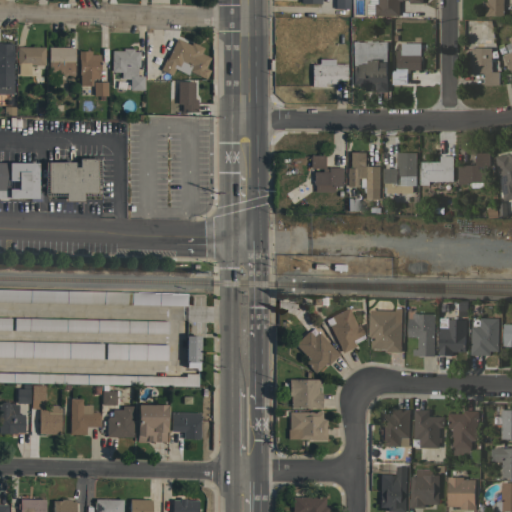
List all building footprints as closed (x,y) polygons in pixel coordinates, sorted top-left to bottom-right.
[(334,0),(348,0),(348,9),(334,9),(334,0)] [(422,0),(422,3),(409,3),(409,0),(402,0),(402,1),(398,1),(398,15),(374,15),(374,4),(369,4),(369,0),(422,0)] [(503,0),(503,16),(485,15),(485,1),(487,1),(487,0),(503,0)] [(511,71),(510,73),(502,56),(508,52),(504,44),(510,41),(508,37),(511,35),(511,71)] [(170,75),(159,70),(164,57),(166,58),(175,38),(189,45),(190,42),(202,47),(200,53),(208,57),(199,76),(187,71),(186,73),(174,68),(170,75)] [(497,69),(499,69),(501,71),(501,84),(499,84),(484,85),(483,72),(471,73),(471,66),(470,66),(468,65),(468,60),(470,59),(471,59),(471,47),(471,42),(483,41),(482,38),(490,38),(491,51),(496,51),(496,59),(497,69)] [(351,41),(358,41),(358,42),(366,42),(366,41),(377,41),(377,42),(386,41),(387,90),(374,90),(374,86),(372,86),(372,89),(366,89),(366,86),(352,86),(351,51),(351,41)] [(12,93),(0,93),(0,43),(12,43),(12,93)] [(395,50),(400,50),(400,43),(420,43),(420,69),(409,69),(409,72),(406,72),(406,84),(391,84),(391,70),(395,70),(395,50)] [(43,46),(43,64),(28,64),(28,73),(18,73),(18,65),(16,65),(16,46),(43,46)] [(73,47),(73,75),(57,74),(57,84),(47,84),(47,47),(73,47)] [(121,50),(121,48),(132,48),(132,51),(138,51),(138,66),(137,66),(136,75),(143,75),(142,90),(128,90),(129,78),(120,78),(120,72),(110,71),(111,50),(121,50)] [(98,54),(99,74),(97,74),(97,78),(90,78),(90,85),(79,85),(78,74),(77,74),(77,51),(90,51),(90,54),(98,54)] [(310,63),(318,63),(318,58),(333,58),(333,64),(345,64),(345,80),(334,80),(334,83),(324,83),(324,86),(310,86),(310,63)] [(193,99),(196,99),(195,112),(180,111),(180,104),(176,103),(176,81),(193,81),(193,99)] [(106,96),(92,96),(93,82),(106,82),(106,96)] [(379,198),(365,198),(365,192),(363,192),(363,187),(360,187),(360,177),(356,177),(356,186),(346,186),(346,168),(348,168),(348,152),(365,152),(365,157),(368,157),(368,166),(379,166),(379,198)] [(416,185),(394,185),(394,183),(383,183),(383,168),(394,168),(394,165),(396,165),(396,152),(415,152),(416,185)] [(457,164),(475,164),(475,152),(489,152),(489,165),(477,165),(477,168),(486,168),(486,182),(482,182),(482,187),(471,187),(471,182),(468,182),(468,184),(457,184),(457,164)] [(511,198),(503,200),(494,155),(511,152),(511,198)] [(341,186),(331,186),(331,191),(312,191),(312,183),(307,183),(307,179),(312,179),(312,171),(319,171),(319,168),(309,168),(309,155),(323,155),(323,167),(325,167),(325,166),(341,166),(341,167),(341,186)] [(452,181),(428,181),(428,184),(419,184),(420,161),(439,161),(439,155),(453,155),(452,181)] [(95,192),(81,193),(81,201),(63,201),(63,192),(46,192),(45,162),(72,162),(72,166),(77,166),(77,158),(95,158),(95,192)] [(36,198),(0,198),(0,162),(36,162),(36,198)] [(344,209),(345,197),(355,197),(355,210),(344,209)] [(185,293),(185,306),(0,301),(0,289),(131,292),(185,293)] [(456,315),(456,299),(466,299),(466,315),(456,315)] [(356,325),(360,323),(365,333),(364,334),(365,337),(353,343),(354,345),(341,352),(324,319),(347,307),(356,325)] [(400,351),(385,351),(386,348),(370,348),(371,336),(368,336),(369,309),(378,309),(378,311),(401,311),(400,351)] [(433,355),(411,355),(412,348),(417,348),(417,336),(407,336),(407,318),(412,318),(412,313),(434,313),(433,355)] [(0,317),(10,318),(10,330),(0,329),(0,317)] [(497,350),(489,350),(489,355),(470,354),(470,326),(479,326),(480,317),(498,318),(497,350)] [(167,321),(166,333),(13,330),(13,318),(167,321)] [(465,351),(452,351),(452,354),(438,354),(439,328),(447,328),(447,319),(465,319),(465,351)] [(511,324),(511,345),(502,345),(503,323),(511,324)] [(337,354),(327,364),(324,362),(313,373),(303,362),(307,358),(293,343),(307,330),(312,336),(317,332),(337,354)] [(197,370),(194,369),(194,367),(184,367),(185,335),(198,335),(197,370)] [(0,340),(101,343),(101,358),(0,356),(0,340)] [(166,344),(166,360),(104,359),(105,343),(166,344)] [(0,372),(184,376),(184,373),(196,373),(196,386),(0,381),(0,372)] [(319,379),(319,385),(317,385),(317,392),(320,392),(320,408),(313,408),(313,407),(289,406),(289,395),(287,395),(287,394),(282,394),(282,382),(287,382),(287,379),(319,379)] [(43,385),(43,400),(30,400),(30,385),(43,385)] [(28,388),(28,403),(15,403),(16,388),(28,388)] [(114,405),(100,405),(100,391),(114,391),(114,405)] [(68,398),(80,398),(80,404),(91,405),(91,412),(97,412),(97,414),(98,414),(98,427),(84,426),(84,434),(68,434),(68,398)] [(0,401),(7,402),(7,404),(17,404),(17,414),(23,414),(23,432),(14,432),(14,433),(0,433),(0,401)] [(59,433),(36,433),(37,409),(46,409),(47,404),(55,405),(55,407),(59,408),(59,433)] [(165,404),(164,441),(136,441),(136,404),(165,404)] [(104,436),(105,416),(111,416),(111,409),(121,409),(121,405),(131,405),(131,437),(104,436)] [(408,446),(381,445),(382,412),(390,413),(390,408),(409,409),(408,446)] [(443,416),(443,427),(439,427),(438,447),(419,447),(419,438),(413,438),(414,409),(428,409),(428,415),(443,416)] [(511,438),(500,438),(500,426),(493,426),(493,416),(501,416),(501,409),(511,409),(511,438)] [(477,440),(471,440),(471,448),(451,447),(452,427),(447,427),(447,413),(463,413),(463,410),(478,410),(477,440)] [(320,411),(320,419),(325,419),(325,438),(286,439),(286,429),(288,429),(288,412),(320,411)] [(199,412),(198,438),(182,438),(182,431),(169,430),(170,412),(199,412)] [(511,477),(501,477),(502,461),(494,461),(494,460),(490,460),(490,449),(495,449),(495,447),(511,447),(511,477)] [(405,511),(386,511),(386,507),(378,507),(378,474),(395,474),(395,466),(406,466),(405,511)] [(438,504),(424,504),(424,507),(409,507),(409,498),(410,498),(410,476),(415,476),(416,468),(431,468),(431,474),(438,474),(438,504)] [(474,502),(475,502),(475,509),(459,509),(459,506),(446,506),(447,476),(463,477),(463,479),(474,479),(474,502)] [(511,482),(511,511),(509,511),(501,511),(495,511),(495,501),(500,501),(501,482),(511,482)] [(323,497),(323,505),(328,504),(328,511),(291,511),(291,497),(323,497)] [(44,499),(43,511),(17,511),(18,509),(15,509),(16,503),(18,503),(19,498),(44,499)] [(51,511),(52,500),(60,500),(60,499),(70,499),(70,501),(73,501),(73,511),(51,511)] [(93,511),(94,499),(121,500),(120,511),(93,511)] [(150,499),(150,511),(128,511),(128,499),(150,499)] [(196,499),(196,511),(171,511),(171,510),(168,510),(168,505),(171,505),(171,499),(196,499)]
